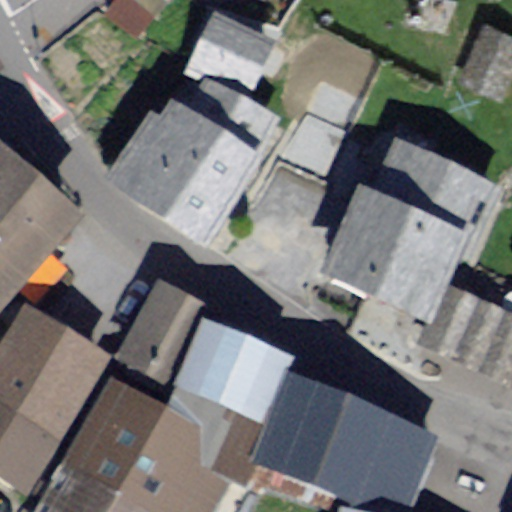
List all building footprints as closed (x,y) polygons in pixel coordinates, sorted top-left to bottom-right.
[(117,0),(105,19),(136,43),(171,0),(117,0)] [(270,53),(206,19),(181,70),(244,103),(270,53)] [(511,74),(511,41),(478,26),(453,89),(498,109),(511,74)] [(138,120),(102,180),(120,207),(199,255),(276,129),(198,87),(174,122),(160,112),(150,128),(138,120)] [(347,196),(310,280),(416,338),(435,293),(475,191),(388,150),(363,203),(347,196)] [(0,304),(67,224),(0,168),(0,304)] [(48,249),(20,281),(40,298),(67,265),(48,249)] [(199,315),(147,284),(104,365),(156,396),(193,326),(199,315)] [(502,396),(511,374),(511,327),(435,293),(416,338),(411,353),(502,396)] [(104,365),(13,309),(0,330),(0,486),(24,501),(104,365)] [(278,380),(283,367),(193,326),(161,393),(254,437),(278,380)] [(371,511),(404,511),(423,443),(278,380),(254,437),(243,463),(371,511)] [(27,511),(205,511),(217,487),(148,451),(163,422),(99,385),(27,511)]
